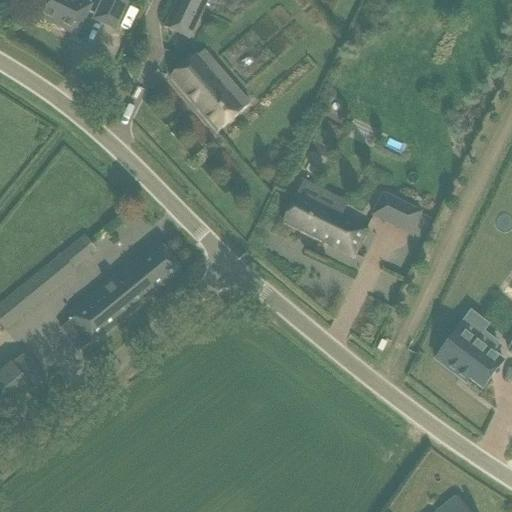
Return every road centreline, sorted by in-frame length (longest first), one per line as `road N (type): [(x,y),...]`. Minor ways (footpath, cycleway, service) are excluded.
road 1 (unclassified): [(511,482),(399,406),(233,266)]
road 2 (unclassified): [(233,266),(92,127),(0,60)]
road 3 (unclassified): [(0,458),(233,266)]
